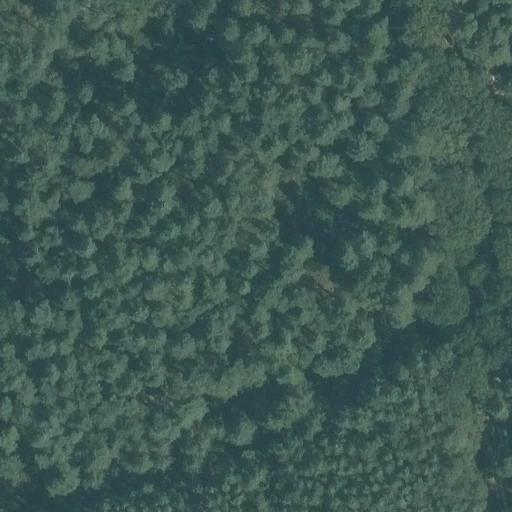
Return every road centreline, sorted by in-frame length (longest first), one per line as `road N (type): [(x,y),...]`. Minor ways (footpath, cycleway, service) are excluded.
road 1 (track): [(500,511),(484,407),(511,358)]
road 2 (track): [(511,124),(438,0)]
